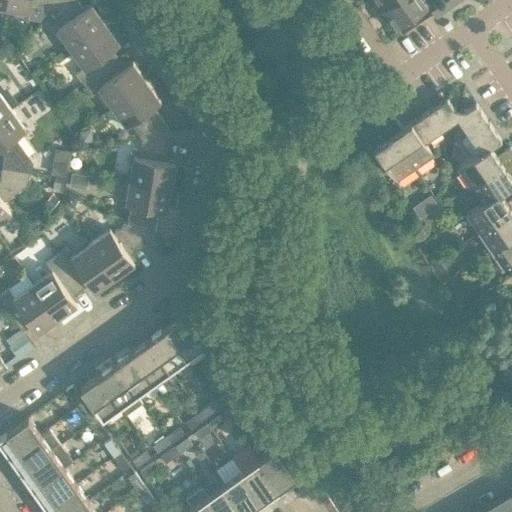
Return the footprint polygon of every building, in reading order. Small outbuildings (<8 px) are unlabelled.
[(6,0),(6,5),(29,9),(30,4),(49,8),(54,0),(6,0)] [(84,8),(78,0),(54,0),(49,8),(61,24),(57,27),(71,46),(106,21),(92,2),(84,8)] [(377,0),(370,5),(376,13),(394,0),(377,0)] [(424,0),(394,0),(376,13),(381,21),(389,15),(397,26),(427,4),(424,0)] [(456,2),(454,0),(443,0),(441,2),(446,9),(456,2)] [(446,9),(441,2),(431,9),(436,16),(446,9)] [(106,21),(71,46),(84,64),(76,70),(83,81),(118,56),(111,46),(119,41),(106,21)] [(125,65),(118,56),(83,81),(91,91),(99,85),(112,103),(147,79),(133,59),(125,65)] [(147,79),(112,103),(126,123),(130,120),(141,136),(171,130),(153,104),(160,98),(147,79)] [(465,86),(456,95),(467,105),(476,95),(465,86)] [(0,115),(11,107),(0,91),(0,115)] [(447,96),(410,121),(423,140),(424,139),(458,117),(460,107),(454,106),(447,96)] [(501,139),(476,101),(465,108),(460,107),(458,117),(481,150),(481,151),(490,145),(491,146),(501,139)] [(11,107),(0,115),(0,147),(4,154),(2,166),(30,170),(32,158),(15,134),(25,127),(11,107)] [(392,114),(384,120),(415,167),(434,154),(424,139),(423,140),(410,121),(401,127),(392,114)] [(415,167),(384,120),(375,126),(384,139),(366,151),(374,163),(382,158),(397,179),(415,167)] [(171,130),(141,136),(138,155),(133,154),(130,177),(172,184),(176,161),(166,159),(171,130)] [(490,145),(481,151),(481,150),(456,167),(469,186),(511,156),(511,148),(510,145),(496,154),(491,146),(490,145)] [(511,156),(469,186),(480,203),(481,203),(499,191),(500,192),(511,183),(511,176),(509,172),(511,169),(511,156)] [(53,160),(51,171),(65,173),(66,163),(53,160)] [(0,218),(11,210),(4,200),(28,183),(30,170),(2,166),(0,177),(0,218)] [(72,172),(70,184),(87,187),(89,175),(72,172)] [(53,176),(51,189),(62,190),(64,178),(53,176)] [(172,184),(130,177),(126,201),(131,201),(128,220),(153,236),(158,206),(168,208),(172,184)] [(67,190),(62,200),(73,205),(78,196),(67,190)] [(481,203),(480,203),(465,213),(478,232),(511,208),(511,195),(505,200),(500,192),(499,191),(481,203)] [(52,194),(44,204),(51,209),(59,199),(52,194)] [(511,208),(478,232),(490,250),(511,234),(511,208)] [(110,226),(90,240),(115,275),(135,261),(129,253),(153,236),(128,220),(113,230),(110,226)] [(511,234),(490,250),(503,268),(511,261),(511,234)] [(115,275),(90,240),(72,253),(66,245),(56,253),(81,288),(90,281),(96,289),(115,275)] [(81,288),(56,253),(45,260),(51,268),(33,281),(57,316),(77,302),(71,294),(81,288)] [(444,254),(434,261),(438,268),(449,261),(444,254)] [(511,272),(500,281),(499,289),(503,295),(511,288),(511,272)] [(57,316),(33,281),(14,294),(8,286),(0,292),(0,297),(22,329),(32,322),(38,330),(57,316)] [(181,314),(164,326),(186,357),(203,345),(181,314)] [(164,326),(147,338),(170,369),(186,357),(164,326)] [(25,333),(12,342),(21,355),(31,348),(34,345),(25,333)] [(147,338),(131,350),(153,381),(170,369),(147,338)] [(153,381),(131,350),(114,361),(137,393),(153,381)] [(142,401),(137,393),(114,361),(98,373),(120,405),(126,413),(142,401)] [(120,405),(98,373),(81,385),(103,417),(120,405)] [(82,396),(73,383),(66,388),(75,401),(82,396)] [(219,395),(225,402),(238,393),(233,386),(219,395)] [(232,418),(246,407),(246,408),(247,407),(247,406),(246,406),(241,398),(241,397),(239,398),(240,398),(225,409),(224,408),(223,409),(230,419),(232,418)] [(212,400),(199,410),(204,417),(217,407),(212,400)] [(80,408),(90,421),(97,416),(87,403),(80,408)] [(204,417),(199,410),(186,419),(191,426),(204,417)] [(220,411),(207,421),(212,428),(225,418),(220,411)] [(0,440),(9,454),(40,431),(28,415),(0,434),(0,440)] [(106,430),(97,416),(90,421),(99,435),(106,430)] [(207,421),(194,430),(199,437),(212,428),(207,421)] [(179,424),(166,434),(171,441),(184,431),(179,424)] [(21,470),(61,442),(49,426),(40,431),(9,454),(21,470)] [(153,443),(158,450),(171,441),(166,434),(153,443)] [(187,435),(174,445),(179,452),(192,442),(187,435)] [(120,450),(111,436),(104,441),(113,455),(120,450)] [(33,487),(64,465),(72,459),(61,442),(21,470),(33,487)] [(282,491),(258,457),(248,443),(231,455),(241,469),(262,498),(267,495),(270,499),(282,491)] [(174,445),(160,454),(165,461),(179,452),(174,445)] [(296,474),(275,445),(258,457),(282,491),(294,482),(291,478),(296,474)] [(137,447),(128,453),(132,458),(141,452),(137,447)] [(141,452),(132,458),(137,465),(150,455),(145,448),(141,452)] [(130,463),(120,450),(113,455),(123,468),(130,463)] [(140,469),(145,476),(158,466),(153,459),(140,469)] [(45,504),(76,481),(64,465),(33,487),(45,504)] [(262,498),(241,469),(225,481),(246,511),(252,511),(261,506),(257,501),(262,498)] [(144,483),(135,470),(128,475),(137,488),(144,483)] [(76,481),(45,504),(50,511),(68,511),(88,498),(76,481)] [(246,511),(225,481),(208,492),(221,511),(246,511)] [(154,496),(144,483),(137,488),(147,501),(154,496)] [(511,511),(511,488),(483,506),(486,511),(511,511)] [(221,511),(208,492),(191,504),(196,511),(221,511)] [(98,511),(88,498),(68,511),(98,511)] [(165,511),(159,503),(151,508),(154,511),(165,511)]
